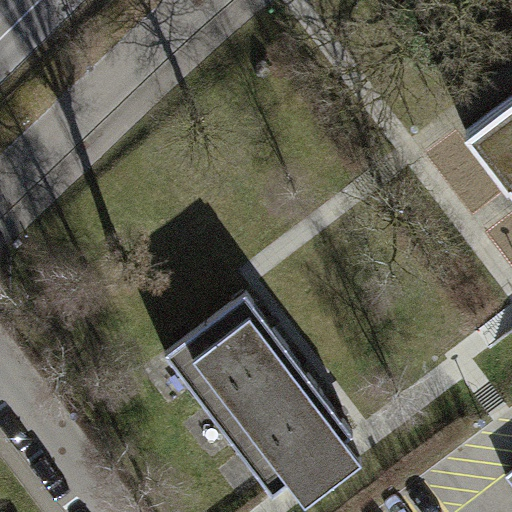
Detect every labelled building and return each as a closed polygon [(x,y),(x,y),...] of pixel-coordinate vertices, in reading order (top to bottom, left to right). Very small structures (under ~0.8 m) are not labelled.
[(511,96),(471,128),(468,131),(511,188),(511,96)] [(167,352),(203,399),(225,382),(283,339),(258,307),(246,291),(167,352)] [(203,399),(237,444),(259,427),(317,384),(283,339),(225,382),(203,399)] [(237,444),(273,491),(295,474),(352,431),(317,384),(259,427),(237,444)] [(368,452),(352,431),(295,474),(312,495),(368,452)]
